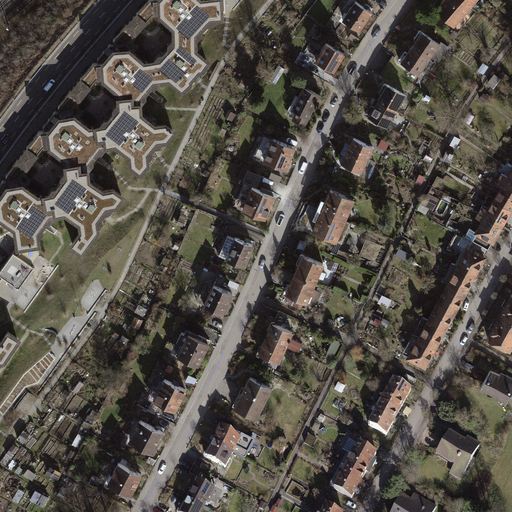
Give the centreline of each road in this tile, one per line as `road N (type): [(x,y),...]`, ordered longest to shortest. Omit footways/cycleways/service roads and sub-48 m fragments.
road 1 (residential): [(148,511),(256,297),(332,119),(411,0)]
road 2 (track): [(0,458),(88,337),(211,90),(274,0)]
road 3 (residential): [(370,511),(511,248)]
road 4 (secondary): [(0,144),(117,0)]
